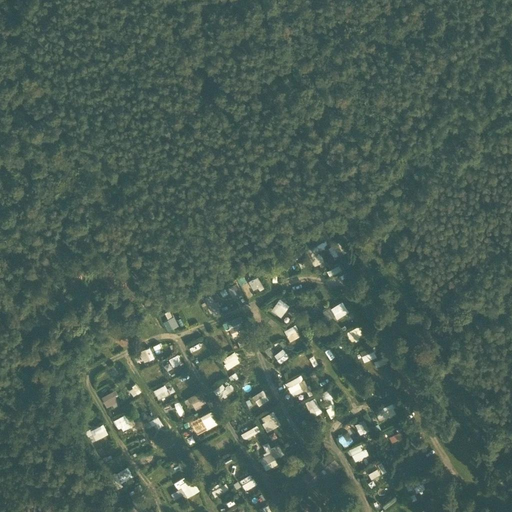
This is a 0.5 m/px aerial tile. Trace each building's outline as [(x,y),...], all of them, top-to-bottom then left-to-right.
[(327,239),(306,248),(313,265),(325,261),(320,249),(330,245),(327,239)] [(334,267),(326,271),(328,276),(344,268),(340,260),(332,264),(334,267)] [(257,274),(245,282),(253,294),(265,286),(257,274)] [(227,287),(233,297),(242,292),(237,282),(227,287)] [(212,293),(219,311),(223,310),(215,291),(212,293)] [(205,296),(214,314),(219,312),(211,294),(205,296)] [(271,309),(281,317),(290,304),(280,297),(271,309)] [(343,300),(330,308),(337,319),(350,311),(343,300)] [(168,328),(176,325),(170,310),(162,313),(168,328)] [(242,315),(228,320),(233,336),(247,332),(242,315)] [(296,323),(284,329),(290,341),(302,335),(296,323)] [(359,325),(345,332),(350,342),(363,335),(359,325)] [(191,345),(193,350),(202,347),(200,342),(191,345)] [(335,345),(326,348),(329,357),(338,354),(335,345)] [(374,345),(360,350),(364,361),(377,357),(374,345)] [(150,346),(139,350),(144,362),(155,357),(150,346)] [(280,363),(289,356),(283,347),(274,354),(280,363)] [(235,351),(222,357),(228,368),(240,362),(235,351)] [(112,379),(120,374),(115,364),(106,369),(112,379)] [(177,385),(185,381),(187,384),(192,381),(187,373),(174,381),(177,385)] [(285,382),(294,397),(310,389),(302,373),(285,382)] [(220,397),(233,386),(227,379),(214,390),(220,397)] [(158,399),(175,392),(173,386),(166,388),(165,384),(154,389),(158,399)] [(331,387),(321,392),(323,397),(333,392),(331,387)] [(364,397),(373,392),(371,388),(362,393),(364,397)] [(120,402),(114,389),(102,395),(108,407),(120,402)] [(196,409),(206,403),(202,397),(205,395),(201,389),(184,399),(188,405),(192,402),(196,409)] [(253,394),(257,405),(269,401),(265,389),(253,394)] [(312,415),(322,410),(316,397),(305,402),(312,415)] [(180,400),(163,407),(165,413),(176,408),(178,415),(185,413),(180,400)] [(331,417),(339,413),(333,401),(325,404),(331,417)] [(379,419),(397,413),(393,403),(375,409),(379,419)] [(207,425),(218,420),(214,410),(202,415),(207,425)] [(274,410),(260,417),(268,431),(281,423),(274,410)] [(245,430),(257,424),(255,420),(243,427),(245,430)] [(105,423),(87,428),(90,440),(108,435),(105,423)] [(345,429),(348,436),(359,431),(355,424),(345,429)] [(258,425),(241,432),(244,438),(261,431),(258,425)] [(269,434),(272,440),(278,437),(275,431),(269,434)] [(389,436),(392,442),(402,438),(399,431),(389,436)] [(285,453),(280,442),(268,448),(270,452),(259,457),(265,469),(277,463),(275,458),(285,453)] [(363,444),(350,447),(353,459),(369,456),(367,448),(364,449),(363,444)] [(303,477),(310,485),(321,477),(325,482),(337,472),(335,469),(339,465),(330,454),(328,456),(324,460),(314,468),(303,477)] [(381,461),(378,463),(383,473),(387,470),(381,461)] [(112,473),(116,488),(123,485),(122,481),(132,477),(129,468),(112,473)] [(372,478),(380,474),(378,468),(369,472),(372,478)] [(240,479),(245,489),(256,484),(252,473),(240,479)] [(190,487),(196,484),(191,474),(175,483),(178,489),(171,493),(175,499),(192,490),(190,487)] [(413,481),(417,493),(427,489),(424,482),(430,480),(428,476),(413,481)] [(409,478),(403,481),(407,490),(413,487),(409,478)] [(211,487),(216,496),(226,491),(221,482),(211,487)] [(410,496),(417,493),(415,488),(408,490),(410,496)] [(334,495),(336,500),(341,500),(344,495),(341,491),(336,491),(334,495)] [(263,495),(259,497),(266,511),(271,511),(272,511),(263,495)] [(337,504),(342,511),(356,511),(350,501),(345,504),(342,500),(337,504)]
